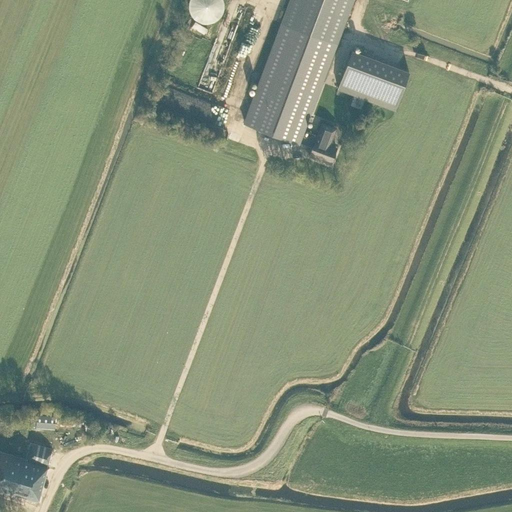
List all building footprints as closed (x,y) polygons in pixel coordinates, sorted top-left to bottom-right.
[(220,23),(224,0),(198,0),(195,18),(220,23)] [(335,44),(336,45),(353,0),(288,0),(280,23),(288,26),(250,126),(298,144),(299,142),(312,147),(309,155),(330,163),(336,148),(323,143),(325,139),(303,130),(335,44)] [(345,48),(330,85),(394,110),(408,72),(345,48)] [(36,427),(42,428),(42,423),(55,424),(55,417),(37,415),(36,427)] [(0,491),(37,502),(51,450),(30,443),(25,460),(0,452),(0,491)]
